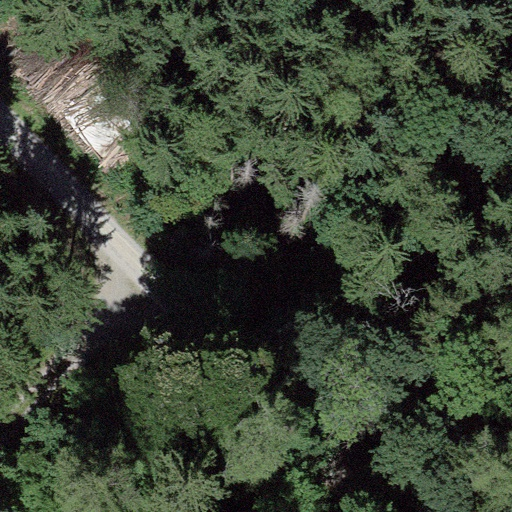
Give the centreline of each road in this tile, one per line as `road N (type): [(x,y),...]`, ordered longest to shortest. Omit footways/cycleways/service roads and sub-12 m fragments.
road 1 (track): [(379,511),(0,114)]
road 2 (track): [(158,278),(0,462)]
